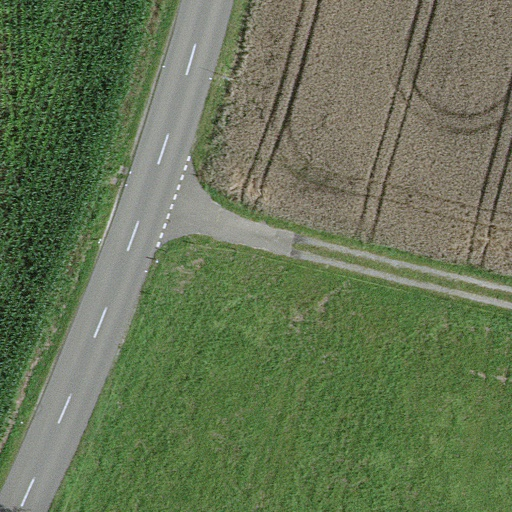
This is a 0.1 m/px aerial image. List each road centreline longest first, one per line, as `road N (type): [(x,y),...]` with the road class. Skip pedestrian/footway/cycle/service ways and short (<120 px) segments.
road 1 (tertiary): [(18,511),(141,204),(203,0)]
road 2 (track): [(141,204),(511,299)]
